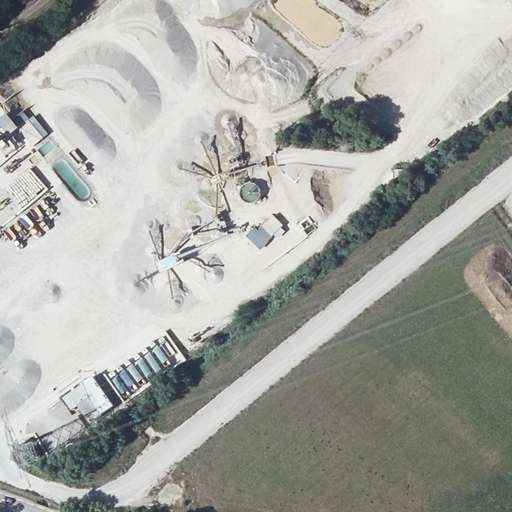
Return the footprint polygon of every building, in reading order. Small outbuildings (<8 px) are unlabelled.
[(0,147),(2,146),(8,155),(15,150),(5,135),(17,127),(31,147),(49,135),(29,106),(10,119),(0,104),(0,117),(2,120),(0,121),(0,147)] [(12,150),(26,140),(17,127),(3,137),(12,150)] [(46,189),(36,175),(18,189),(28,203),(46,189)] [(247,203),(261,193),(253,181),(239,191),(247,203)] [(28,221),(40,217),(36,205),(25,209),(28,221)] [(261,250),(285,226),(273,214),(258,229),(255,226),(245,235),(261,250)] [(22,215),(17,220),(28,232),(33,227),(22,215)] [(160,343),(155,346),(166,361),(171,358),(160,343)] [(123,372),(117,376),(125,391),(132,387),(123,372)] [(82,415),(109,399),(95,375),(68,390),(82,415)]
